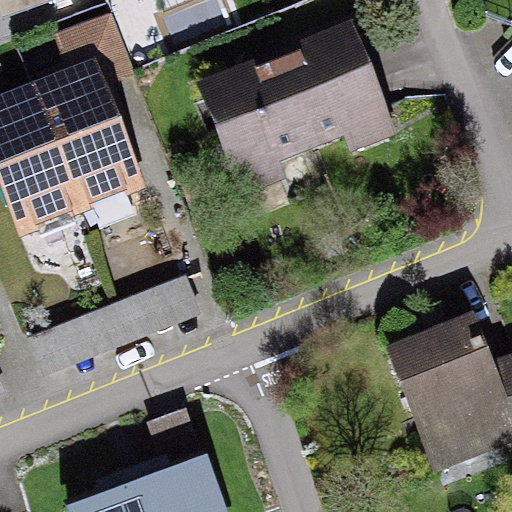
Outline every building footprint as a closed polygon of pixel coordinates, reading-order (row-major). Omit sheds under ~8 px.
[(0,0),(0,12),(3,21),(59,0),(0,0)] [(350,39),(206,96),(236,171),(380,114),(350,39)] [(35,96),(78,207),(133,186),(90,75),(35,96)] [(78,207),(35,96),(0,110),(0,166),(24,228),(78,207)] [(153,292),(46,335),(58,363),(164,320),(153,292)] [(473,324),(389,357),(413,420),(429,414),(442,448),(495,428),(500,441),(511,436),(511,364),(492,373),(473,324)] [(219,511),(200,459),(68,506),(70,511),(219,511)]
